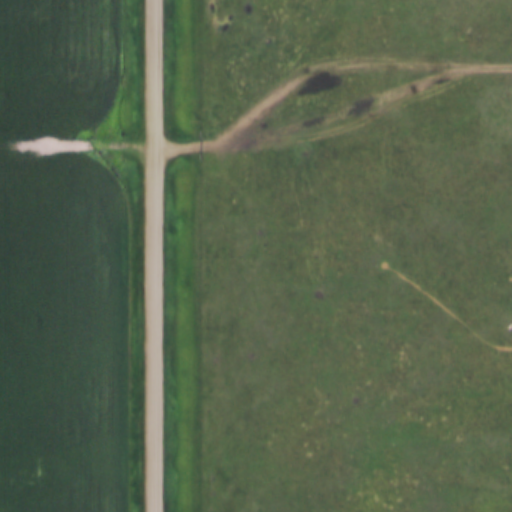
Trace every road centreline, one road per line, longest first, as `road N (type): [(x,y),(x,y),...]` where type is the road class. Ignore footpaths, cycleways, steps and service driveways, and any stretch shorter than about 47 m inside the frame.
road 1 (tertiary): [(158,0),(158,511)]
road 2 (track): [(158,145),(221,136),(298,78),(337,67),(511,63)]
